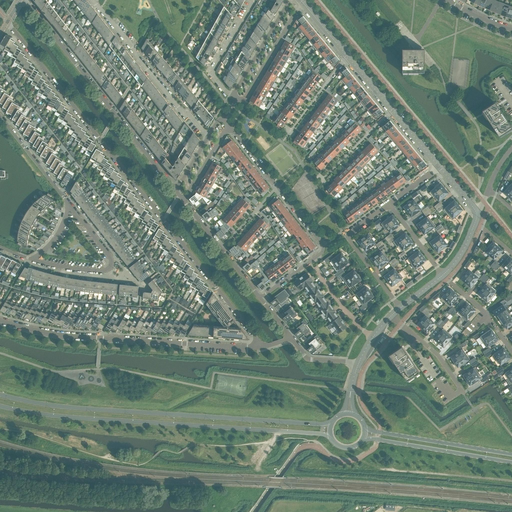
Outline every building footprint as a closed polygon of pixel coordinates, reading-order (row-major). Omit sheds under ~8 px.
[(47,1),(46,0),(33,0),(42,10),(47,1)] [(82,10),(87,1),(86,0),(81,0),(78,6),(82,10)] [(240,8),(244,0),(238,0),(236,4),(236,5),(236,6),(237,5),(240,8)] [(275,15),(284,0),(276,0),(277,1),(271,10),(275,15)] [(489,11),(493,0),(487,0),(485,7),(486,8),(486,9),(489,11)] [(495,12),(499,2),(494,0),(493,0),(489,11),(493,12),(493,11),(495,12)] [(45,15),(51,6),(47,1),(42,10),(45,15)] [(85,15),(91,5),(87,1),(82,10),(85,15)] [(500,15),(504,4),(499,2),(495,12),(497,13),(497,14),(500,15)] [(506,16),(509,6),(508,6),(504,4),(500,15),(503,16),(504,15),(506,16)] [(89,19),(94,10),(91,5),(85,15),(89,19)] [(49,19),(55,10),(51,6),(45,15),(49,19)] [(232,16),(224,7),(223,6),(222,7),(223,8),(221,12),(229,21),(231,22),(232,20),(230,19),(232,16)] [(275,15),(271,10),(268,7),(265,12),(272,20),(275,15)] [(52,24),(58,15),(55,10),(49,19),(52,24)] [(92,24),(98,14),(94,10),(89,19),(92,24)] [(229,21),(221,12),(220,11),(219,12),(220,13),(218,17),(227,26),(228,27),(229,25),(228,24),(229,21)] [(272,20),(265,12),(262,17),(269,25),(272,20)] [(96,28),(102,19),(98,14),(92,24),(96,28)] [(307,21),(303,16),(302,17),(300,14),(295,22),(299,27),(307,21)] [(56,28),(62,19),(58,15),(52,24),(56,28)] [(227,26),(218,17),(218,16),(217,17),(218,18),(216,22),(224,31),(225,32),(226,30),(225,29),(227,26)] [(269,25),(262,17),(259,22),(266,30),(269,25)] [(59,33),(65,24),(62,19),(56,28),(59,33)] [(99,33),(105,23),(102,19),(96,28),(99,33)] [(224,31),(216,22),(215,21),(214,22),(215,23),(213,27),(221,36),(223,37),(224,35),(222,34),(224,31)] [(303,31),(310,25),(307,21),(299,27),(298,28),(302,32),(303,31)] [(266,30),(259,22),(256,27),(263,35),(266,30)] [(103,37),(109,28),(105,23),(99,33),(103,37)] [(63,37),(69,28),(65,24),(59,33),(63,37)] [(307,36),(314,30),(310,25),(303,31),(307,36)] [(221,36),(213,27),(212,26),(211,27),(212,28),(210,32),(218,41),(220,42),(221,40),(219,39),(221,36)] [(263,35),(256,27),(253,32),(260,40),(263,35)] [(66,42),(72,33),(69,28),(63,37),(66,42)] [(106,42),(112,32),(109,28),(103,37),(106,42)] [(312,38),(318,34),(314,30),(307,36),(310,40),(312,38)] [(218,41),(210,32),(209,31),(208,32),(209,33),(207,37),(216,46),(217,47),(218,45),(217,44),(218,41)] [(110,46),(116,37),(112,32),(106,42),(110,46)] [(260,40),(253,32),(250,37),(257,45),(260,40)] [(70,46),(76,37),(72,33),(66,42),(70,46)] [(0,49),(3,51),(10,39),(11,39),(12,38),(7,35),(6,34),(0,45),(0,49)] [(313,45),(321,38),(318,34),(312,38),(310,40),(309,41),(313,45)] [(216,46),(207,37),(207,36),(205,37),(207,38),(205,42),(213,51),(214,52),(215,50),(214,49),(216,46)] [(74,51),(79,42),(76,37),(70,46),(74,51)] [(114,51),(119,42),(116,37),(110,46),(114,51)] [(257,45),(250,37),(248,42),(254,50),(257,45)] [(316,50),(325,43),(321,38),(313,45),(316,50)] [(9,52),(14,43),(14,44),(15,42),(11,39),(10,39),(3,51),(4,51),(5,50),(8,52),(9,52)] [(147,39),(141,48),(144,51),(142,52),(144,54),(145,53),(151,44),(152,42),(151,41),(150,43),(147,39)] [(213,51),(205,42),(204,41),(203,42),(204,43),(202,47),(210,56),(212,57),(213,55),(211,54),(213,51)] [(295,47),(286,41),(283,47),(292,52),(295,47)] [(77,55),(83,46),(79,42),(74,51),(77,55)] [(117,55),(123,46),(119,42),(114,51),(117,55)] [(254,50),(248,42),(245,47),(251,55),(254,50)] [(13,55),(17,48),(18,48),(19,46),(14,44),(14,43),(9,52),(13,55)] [(320,54),(322,53),(329,47),(325,43),(316,50),(320,54)] [(149,57),(154,48),(155,46),(154,47),(151,44),(145,53),(148,56),(146,57),(147,58),(149,57)] [(81,60),(86,51),(83,46),(77,55),(81,60)] [(121,60),(126,51),(123,46),(117,55),(121,60)] [(210,56),(202,47),(201,46),(200,47),(201,48),(199,52),(207,61),(209,62),(210,60),(208,59),(210,56)] [(251,55),(245,47),(242,51),(248,60),(251,55)] [(292,52),(283,47),(280,51),(289,57),(292,52)] [(325,57),(332,51),(329,47),(322,53),(325,57)] [(16,59),(21,52),(22,51),(18,48),(17,48),(13,55),(12,56),(12,57),(16,59)] [(152,61),(158,52),(159,51),(159,50),(157,51),(154,48),(149,57),(151,60),(150,61),(151,63),(152,61)] [(424,75),(424,62),(424,54),(424,49),(402,49),(402,54),(402,75),(424,75)] [(84,64),(90,55),(86,51),(81,60),(84,64)] [(124,64),(130,55),(126,51),(121,60),(124,64)] [(207,61),(199,52),(198,51),(197,52),(198,53),(196,57),(204,66),(205,66),(206,67),(207,65),(205,64),(207,61)] [(248,60),(242,51),(239,56),(246,65),(248,60)] [(289,57),(280,51),(277,56),(287,62),(289,57)] [(327,63),(329,62),(336,56),(332,51),(325,57),(324,59),(327,63)] [(19,65),(24,56),(24,57),(25,55),(21,52),(16,59),(14,62),(14,63),(18,65),(19,65)] [(156,66),(162,57),(163,55),(162,55),(161,56),(158,52),(152,61),(155,64),(154,66),(155,67),(156,66)] [(88,69),(94,60),(90,55),(84,64),(88,69)] [(128,69),(133,60),(130,55),(124,64),(128,69)] [(22,70),(22,69),(27,61),(28,61),(29,59),(24,57),(24,56),(19,65),(18,65),(17,67),(18,67),(22,69),(22,70)] [(246,65),(239,56),(236,61),(243,70),(246,65)] [(287,62),(277,56),(274,61),(284,67),(287,62)] [(334,69),(339,62),(339,61),(340,60),(336,56),(329,62),(334,69)] [(160,70),(165,61),(166,59),(165,60),(162,57),(156,66),(159,69),(157,70),(159,71),(160,70)] [(91,73),(97,64),(94,60),(88,69),(91,73)] [(131,73),(137,64),(133,60),(128,69),(131,73)] [(27,72),(31,65),(32,63),(28,61),(27,61),(22,69),(26,72),(27,72)] [(164,75),(169,65),(170,64),(170,63),(168,64),(165,61),(160,70),(162,73),(161,74),(162,76),(164,75)] [(243,70),(236,61),(233,66),(240,74),(243,70)] [(284,67),(274,61),(271,66),(279,71),(281,72),(284,67)] [(95,78),(101,69),(97,64),(91,73),(95,78)] [(135,78),(140,68),(137,64),(131,73),(135,78)] [(29,78),(34,69),(35,68),(31,65),(27,72),(26,72),(24,75),(24,76),(25,75),(29,78)] [(167,79),(173,70),(174,68),(173,68),(172,69),(169,65),(164,75),(166,77),(165,79),(166,80),(167,79)] [(240,74),(233,66),(230,71),(237,79),(240,74)] [(279,71),(271,66),(268,71),(276,76),(279,71)] [(350,73),(347,69),(346,68),(346,69),(344,66),(338,73),(343,79),(350,73)] [(138,82),(144,73),(142,70),(140,68),(135,78),(136,79),(138,82)] [(33,81),(38,74),(39,72),(34,69),(29,78),(33,81)] [(98,82),(104,73),(101,69),(95,78),(98,82)] [(171,83),(177,74),(178,72),(177,72),(176,73),(173,70),(167,79),(170,82),(168,83),(170,84),(171,83)] [(321,77),(317,74),(312,70),(308,75),(317,82),(321,78),(321,77)] [(237,79),(230,71),(227,76),(234,84),(237,79)] [(278,77),(276,76),(268,71),(265,76),(273,81),(275,82),(278,77)] [(102,87),(108,78),(104,73),(98,82),(102,87)] [(142,87),(148,78),(144,73),(138,82),(142,87)] [(345,85),(354,77),(350,73),(343,79),(341,80),(345,85)] [(36,87),(41,78),(42,76),(38,74),(33,81),(31,84),(35,86),(35,87),(36,87)] [(175,88),(180,78),(181,77),(181,76),(179,78),(177,74),(171,83),(173,86),(172,87),(173,89),(175,88)] [(317,82),(308,75),(305,80),(306,81),(314,87),(317,82)] [(234,84),(227,76),(224,81),(231,89),(234,84)] [(273,81),(265,76),(262,81),(270,86),(273,81)] [(350,88),(358,82),(354,77),(345,85),(349,89),(350,88)] [(40,89),(44,82),(45,82),(46,81),(41,78),(36,87),(40,89)] [(105,91),(111,82),(108,78),(102,87),(105,91)] [(145,91),(151,82),(148,78),(142,87),(145,91)] [(178,92),(184,83),(185,81),(183,82),(180,78),(175,88),(177,91),(176,92),(177,93),(178,92)] [(270,86),(262,81),(259,86),(268,91),(270,86)] [(314,87),(306,81),(303,85),(311,91),(314,87)] [(42,95),(48,86),(48,87),(49,85),(45,82),(44,82),(40,89),(38,93),(42,95)] [(109,96),(115,87),(111,82),(105,91),(109,96)] [(149,96),(155,87),(151,82),(145,91),(149,96)] [(354,92),(361,86),(358,82),(350,88),(354,92)] [(182,96),(188,87),(189,85),(188,85),(187,86),(184,83),(178,92),(181,95),(179,96),(181,98),(182,96)] [(311,91),(303,85),(300,90),(307,95),(311,91)] [(47,98),(51,91),(52,89),(48,87),(48,86),(42,95),(47,98)] [(269,92),(268,91),(259,86),(256,91),(266,97),(269,92)] [(356,98),(358,97),(365,91),(361,86),(354,92),(352,93),(356,98)] [(113,100),(118,91),(115,87),(109,96),(113,100)] [(152,100),(158,91),(155,87),(149,96),(152,100)] [(186,101),(191,92),(192,90),(192,89),(191,91),(188,87),(182,96),(185,99),(183,100),(184,102),(186,101)] [(307,95),(300,90),(298,89),(295,93),(304,100),(307,95)] [(50,102),(54,95),(55,95),(56,94),(51,91),(47,98),(45,99),(46,100),(50,102)] [(116,105),(122,96),(118,91),(113,100),(116,105)] [(156,104),(162,95),(158,91),(152,100),(156,104)] [(266,97),(256,91),(253,96),(263,102),(266,97)] [(361,101),(368,95),(365,91),(358,97),(361,101)] [(189,105),(195,96),(196,94),(194,95),(191,92),(186,101),(188,104),(187,105),(188,106),(189,105)] [(4,105),(9,98),(10,96),(5,93),(0,100),(0,105),(1,106),(2,104),(4,105)] [(304,100),(295,93),(291,98),(300,105),(304,100)] [(338,101),(329,94),(326,99),(333,105),(334,106),(338,101)] [(53,108),(58,99),(59,98),(55,95),(54,95),(50,102),(48,105),(48,106),(52,108),(53,108)] [(159,109),(165,100),(162,95),(156,104),(159,109)] [(365,105),(372,99),(368,95),(361,101),(360,102),(364,107),(365,105)] [(193,110),(199,100),(200,99),(199,98),(198,99),(195,96),(189,105),(192,108),(191,109),(192,111),(193,110)] [(263,102),(253,96),(249,103),(253,105),(254,103),(260,107),(263,102)] [(8,110),(13,103),(14,101),(9,98),(4,105),(2,109),(5,111),(6,109),(8,110)] [(300,105),(291,98),(288,103),(289,104),(297,110),(300,105)] [(57,111),(61,104),(62,104),(62,102),(58,99),(53,108),(57,111)] [(333,105),(326,99),(322,104),(330,109),(333,105)] [(368,110),(376,104),(372,99),(365,105),(368,110)] [(123,114),(129,105),(125,100),(119,109),(123,114)] [(163,113),(169,104),(165,100),(159,109),(163,113)] [(197,114),(202,105),(203,103),(202,104),(199,100),(193,110),(196,112),(194,114),(195,115),(197,114)] [(511,128),(511,127),(498,107),(497,105),(495,102),(482,110),(484,113),(485,116),(499,137),(511,128)] [(18,110),(20,107),(13,103),(8,110),(6,114),(9,115),(10,114),(14,116),(18,110)] [(60,115),(65,108),(66,106),(62,104),(61,104),(57,111),(56,112),(56,113),(56,112),(60,115)] [(167,118),(172,109),(169,104),(163,113),(167,118)] [(297,110),(289,104),(286,108),(293,114),(297,110)] [(330,109),(322,104),(319,108),(326,114),(330,109)] [(372,114),(380,108),(376,104),(368,110),(367,111),(371,115),(372,114)] [(127,118),(132,109),(129,105),(123,114),(127,118)] [(201,118),(206,109),(207,107),(205,108),(202,105),(197,114),(199,117),(198,118),(199,119),(201,118)] [(293,114),(286,108),(285,107),(281,112),(290,119),(293,114)] [(63,121),(68,112),(69,111),(65,108),(60,115),(58,118),(58,119),(59,118),(62,121),(63,121)] [(326,114),(319,108),(315,113),(324,120),(328,115),(326,114)] [(384,115),(383,113),(380,108),(372,114),(378,121),(384,115)] [(130,123),(136,114),(132,109),(127,118),(127,119),(130,123)] [(170,123),(176,114),(172,109),(167,118),(170,123)] [(204,123),(210,113),(211,112),(210,111),(209,113),(206,109),(201,118),(203,121),(202,122),(203,124),(204,123)] [(17,122),(22,115),(23,113),(18,110),(14,116),(11,121),(14,123),(15,121),(17,122)] [(67,124),(71,116),(72,115),(68,112),(63,121),(67,123),(67,124)] [(290,119),(281,112),(278,117),(285,122),(288,118),(290,119)] [(208,127),(214,118),(213,118),(214,116),(213,117),(210,113),(204,123),(207,126),(205,127),(207,128),(208,127)] [(324,120),(315,113),(312,117),(321,124),(324,120)] [(134,127),(139,118),(136,114),(130,123),(134,127)] [(174,127),(179,118),(176,114),(170,123),(174,127)] [(21,127),(26,120),(27,118),(22,115),(17,122),(15,126),(18,128),(19,126),(21,127)] [(71,128),(75,121),(76,119),(71,116),(67,124),(67,123),(66,125),(70,128),(71,128)] [(280,129),(285,122),(278,117),(274,121),(278,124),(276,126),(280,129)] [(321,124),(312,117),(308,122),(316,128),(317,129),(321,124)] [(137,132),(143,123),(139,118),(134,127),(137,132)] [(177,132),(183,122),(179,118),(174,127),(177,132)] [(386,131),(394,125),(390,120),(389,121),(388,119),(382,125),(386,131)] [(25,132),(30,124),(31,122),(26,120),(21,127),(19,131),(22,132),(23,131),(25,132)] [(74,132),(78,125),(79,124),(75,121),(71,128),(70,128),(69,130),(70,130),(74,132)] [(316,128),(308,122),(305,126),(313,132),(316,128)] [(362,129),(355,122),(351,126),(358,133),(361,129),(362,129)] [(141,136),(147,127),(143,123),(137,132),(141,136)] [(31,138),(37,130),(37,129),(30,124),(25,132),(23,135),(26,137),(27,135),(31,138)] [(76,138),(82,129),(82,130),(83,128),(78,125),(74,132),(72,135),(72,136),(76,138)] [(358,133),(351,126),(350,125),(346,129),(353,137),(358,133)] [(389,137),(397,129),(394,125),(386,131),(385,132),(389,137)] [(313,132),(305,126),(302,131),(309,137),(313,132)] [(144,141),(150,132),(147,127),(141,136),(144,141)] [(80,142),(85,134),(86,132),(82,130),(82,129),(76,138),(75,140),(79,142),(80,142)] [(353,137),(346,129),(341,133),(343,135),(349,141),(353,137)] [(392,141),(401,134),(397,129),(389,137),(392,141)] [(34,144),(39,136),(41,133),(37,130),(31,138),(29,143),(31,144),(32,143),(34,144)] [(309,137),(302,131),(298,136),(306,141),(309,137)] [(148,145),(154,136),(150,132),(144,141),(148,145)] [(200,141),(193,132),(190,137),(197,146),(200,141)] [(83,147),(88,138),(89,138),(90,136),(85,134),(80,142),(79,142),(78,144),(79,144),(83,147)] [(396,145),(405,138),(401,134),(392,141),(396,145)] [(349,141),(343,135),(339,138),(345,145),(349,141)] [(38,149),(43,141),(44,139),(39,136),(34,144),(32,148),(35,149),(36,147),(38,149)] [(151,150),(157,141),(154,136),(148,145),(151,150)] [(235,145),(232,141),(231,140),(230,141),(227,137),(227,136),(222,145),(224,147),(222,148),(226,153),(227,151),(235,145)] [(306,141),(298,136),(295,140),(293,142),(297,145),(298,143),(304,147),(307,142),(306,141)] [(197,146),(190,137),(187,142),(194,151),(197,146)] [(345,145),(339,138),(338,137),(333,141),(335,143),(341,149),(345,145)] [(87,149),(92,142),(93,141),(89,138),(88,138),(83,147),(87,149)] [(401,149),(408,143),(405,138),(396,145),(400,150),(401,149)] [(42,153),(47,146),(48,144),(43,141),(38,149),(36,152),(39,154),(40,152),(42,153)] [(155,154),(161,145),(157,141),(151,150),(155,154)] [(96,145),(92,142),(87,149),(86,151),(91,154),(96,145)] [(194,151),(187,142),(184,147),(191,156),(194,151)] [(341,149),(335,143),(331,147),(337,153),(341,149)] [(405,153),(412,147),(408,143),(401,149),(405,153)] [(379,152),(371,144),(367,148),(375,156),(379,152)] [(159,159),(164,150),(161,145),(155,154),(156,156),(159,159)] [(231,156),(239,150),(235,145),(227,151),(231,156)] [(53,153),(54,151),(47,146),(42,153),(40,157),(43,159),(44,157),(48,160),(53,153)] [(191,156),(184,147),(181,152),(188,160),(191,156)] [(337,153),(331,147),(327,151),(333,157),(337,153)] [(408,157),(416,151),(412,147),(405,153),(408,157)] [(375,156),(367,148),(363,152),(371,160),(375,156)] [(95,162),(100,153),(101,153),(102,152),(97,149),(90,159),(91,159),(95,162)] [(333,157),(327,151),(326,149),(321,154),(323,155),(329,161),(333,157)] [(162,163),(166,158),(168,154),(164,150),(159,159),(162,163)] [(235,161),(243,154),(239,150),(231,156),(235,161)] [(411,163),(412,162),(419,156),(416,151),(408,157),(407,158),(411,163)] [(188,160),(181,152),(178,157),(185,165),(188,160)] [(371,160),(363,152),(359,156),(365,163),(367,164),(371,160)] [(52,166),(56,158),(57,156),(53,153),(48,160),(46,164),(49,166),(50,164),(52,166)] [(98,166),(104,157),(104,158),(105,156),(101,153),(100,153),(95,162),(94,163),(94,164),(98,166)] [(237,167),(246,159),(243,154),(235,161),(233,162),(237,167)] [(329,161),(323,155),(319,159),(325,165),(329,161)] [(365,163),(359,156),(355,160),(361,167),(365,163)] [(412,162),(411,163),(414,167),(416,166),(423,160),(419,156),(412,162)] [(102,171),(102,170),(107,162),(108,160),(104,158),(104,157),(98,166),(97,168),(101,170),(102,171)] [(176,180),(183,169),(185,165),(178,157),(176,162),(173,167),(166,158),(162,163),(176,180)] [(55,170),(60,163),(61,161),(56,158),(52,166),(49,169),(52,171),(53,169),(55,170)] [(325,165),(319,159),(317,158),(313,162),(317,166),(316,168),(319,171),(321,169),(325,165)] [(241,172),(250,164),(246,159),(237,167),(241,172)] [(355,160),(351,164),(357,171),(359,172),(363,168),(361,167),(355,160)] [(428,167),(426,165),(427,165),(423,160),(416,166),(421,172),(428,167)] [(221,167),(222,164),(217,161),(215,163),(214,162),(213,162),(211,167),(219,172),(222,167),(221,167)] [(106,173),(110,166),(111,166),(112,165),(107,162),(102,170),(106,173)] [(59,175),(64,168),(65,166),(60,163),(55,170),(53,174),(56,176),(57,174),(59,175)] [(244,176),(254,169),(250,164),(241,172),(244,176)] [(359,172),(357,171),(351,164),(346,168),(353,175),(354,176),(359,172)] [(106,173),(105,175),(109,177),(110,177),(114,170),(115,169),(111,166),(110,166),(106,173)] [(219,172),(211,167),(208,172),(216,177),(219,172)] [(63,180),(68,173),(69,171),(64,168),(59,175),(57,179),(60,181),(61,179),(63,180)] [(346,168),(343,172),(349,179),(350,180),(354,176),(353,175),(346,168)] [(248,181),(258,173),(254,169),(244,176),(248,181)] [(113,182),(117,175),(118,173),(114,170),(109,179),(113,182)] [(218,178),(216,177),(208,172),(205,177),(215,183),(218,178)] [(349,179),(343,172),(338,176),(346,184),(350,180),(349,179)] [(67,185),(73,176),(68,173),(63,180),(61,184),(64,185),(65,184),(67,185)] [(252,186),(261,178),(258,173),(248,181),(252,186)] [(406,181),(400,173),(395,177),(401,184),(406,181)] [(116,186),(120,179),(121,179),(122,177),(117,175),(113,182),(112,183),(116,186)] [(346,184),(338,176),(334,180),(342,188),(346,184)] [(215,183),(205,177),(202,182),(212,188),(215,183)] [(401,184),(395,177),(391,180),(396,188),(401,184)] [(257,189),(265,183),(261,178),(252,186),(256,190),(257,189)] [(119,192),(124,183),(125,182),(121,179),(120,179),(116,186),(114,189),(118,192),(119,192)] [(342,188),(334,180),(335,181),(331,185),(338,192),(342,188)] [(396,188),(391,180),(386,183),(392,191),(396,188)] [(73,193),(80,187),(76,182),(70,192),(71,192),(71,191),(73,193)] [(212,188),(202,182),(199,187),(209,193),(212,188)] [(122,196),(127,188),(128,186),(124,183),(119,192),(118,192),(117,194),(118,194),(122,196)] [(268,190),(267,189),(269,188),(269,187),(265,183),(257,189),(263,197),(269,190),(269,189),(268,190)] [(392,191),(386,183),(382,187),(387,195),(392,191)] [(435,196),(444,188),(440,183),(438,185),(437,184),(434,187),(435,188),(429,193),(433,197),(435,196)] [(511,192),(511,183),(510,186),(509,185),(503,192),(508,197),(511,192)] [(338,192),(331,185),(327,189),(325,191),(329,194),(330,193),(334,196),(338,192)] [(74,198),(83,191),(80,187),(73,193),(74,195),(73,196),(74,198)] [(209,193),(199,187),(196,192),(206,198),(209,193)] [(387,195),(382,187),(377,190),(383,198),(387,195)] [(126,199),(131,192),(132,190),(127,188),(122,196),(126,199)] [(446,195),(448,193),(444,188),(435,196),(439,201),(443,197),(444,198),(447,196),(446,195)] [(383,198),(377,190),(376,189),(371,192),(378,201),(383,198)] [(78,201),(86,194),(83,191),(74,198),(76,200),(77,199),(78,201)] [(129,205),(134,196),(135,195),(131,192),(126,199),(124,202),(125,202),(129,205)] [(193,204),(202,197),(208,205),(211,201),(206,198),(196,192),(195,195),(189,199),(190,200),(191,200),(191,201),(193,204)] [(378,201),(371,192),(367,196),(368,197),(373,205),(378,201)] [(55,200),(51,197),(52,195),(48,193),(47,195),(45,194),(42,196),(40,198),(50,204),(51,203),(55,200)] [(80,205),(89,198),(86,194),(78,201),(79,202),(78,203),(80,205)] [(132,209),(137,200),(138,201),(139,199),(134,196),(129,205),(127,206),(128,207),(132,209)] [(248,204),(251,201),(246,197),(244,199),(242,198),(238,202),(246,210),(250,205),(248,204)] [(282,204),(278,200),(278,199),(277,201),(274,198),(275,197),(269,204),(270,206),(269,207),(273,212),(274,211),(282,204)] [(373,205),(368,197),(363,200),(369,208),(373,205)] [(50,204),(40,198),(38,199),(36,201),(46,207),(47,206),(50,204)] [(83,208),(92,201),(89,198),(80,205),(82,207),(82,206),(83,208)] [(369,208),(363,200),(362,199),(358,203),(364,212),(369,208)] [(136,214),(136,213),(141,205),(142,203),(138,201),(137,200),(132,209),(131,211),(135,213),(136,214)] [(407,212),(417,205),(414,200),(411,201),(411,200),(410,201),(407,203),(408,204),(404,207),(407,212)] [(447,214),(458,205),(454,200),(452,202),(451,201),(448,204),(449,205),(443,210),(447,214)] [(46,207),(36,201),(35,203),(32,205),(42,211),(44,209),(46,207)] [(86,212),(94,205),(92,201),(83,208),(85,209),(84,210),(86,212)] [(246,210),(238,202),(234,206),(235,208),(242,214),(246,210)] [(364,212),(358,203),(353,206),(360,215),(364,212)] [(278,215),(286,209),(282,204),(274,211),(278,215)] [(42,211),(32,205),(31,206),(28,210),(38,215),(41,212),(42,211)] [(89,215),(97,209),(94,205),(86,212),(87,214),(88,213),(89,215)] [(140,216),(144,209),(145,207),(141,205),(136,213),(140,216)] [(416,215),(419,212),(419,211),(421,209),(417,205),(407,212),(408,212),(407,213),(409,215),(411,217),(415,214),(416,215)] [(461,213),(460,212),(462,210),(460,208),(461,207),(459,205),(459,206),(458,205),(447,214),(452,220),(461,213)] [(360,215),(353,206),(348,209),(355,218),(360,215)] [(217,216),(219,214),(214,208),(209,213),(207,211),(202,215),(203,216),(204,217),(206,220),(211,217),(212,217),(215,215),(217,216)] [(242,214),(235,208),(231,212),(239,218),(242,214)] [(89,215),(88,216),(89,217),(91,219),(100,212),(97,209),(89,215)] [(143,220),(148,213),(149,212),(144,209),(140,216),(139,218),(143,220)] [(281,220),(289,214),(286,209),(278,215),(281,220)] [(355,218),(348,209),(343,213),(347,218),(346,220),(348,223),(355,218)] [(38,215),(28,210),(26,214),(25,214),(35,220),(38,216),(38,215)] [(239,218),(231,212),(230,210),(226,215),(235,222),(239,218)] [(100,212),(91,219),(93,221),(94,222),(93,223),(94,223),(103,216),(100,212)] [(147,225),(151,218),(152,216),(148,213),(143,220),(142,222),(146,224),(147,225)] [(35,220),(25,214),(23,218),(23,219),(33,225),(33,224),(35,220)] [(284,226),(293,218),(289,214),(281,220),(280,221),(284,226)] [(235,222),(226,215),(222,219),(220,220),(223,224),(225,222),(230,227),(231,227),(235,222)] [(385,229),(396,220),(392,215),(390,217),(389,216),(386,219),(387,220),(381,224),(385,229)] [(103,216),(94,223),(95,224),(97,226),(106,219),(103,216)] [(421,230),(432,221),(428,216),(425,219),(424,218),(420,221),(421,222),(417,225),(421,230)] [(267,224),(269,222),(264,217),(262,220),(261,218),(257,223),(265,229),(269,225),(267,224)] [(150,229),(154,222),(155,222),(156,220),(151,218),(147,225),(146,224),(145,226),(146,226),(150,229)] [(288,230),(297,223),(293,218),(284,226),(288,230)] [(33,225),(23,219),(21,222),(21,224),(31,230),(31,229),(33,225)] [(100,229),(108,223),(106,219),(97,226),(98,228),(99,228),(100,229)] [(397,227),(400,225),(398,223),(397,220),(396,221),(396,220),(385,229),(386,228),(390,233),(394,229),(395,230),(398,228),(397,227)] [(432,229),(436,226),(432,221),(421,230),(420,230),(422,233),(422,232),(424,235),(428,231),(429,232),(431,231),(433,230),(432,229)] [(154,233),(159,225),(155,222),(154,222),(150,229),(149,230),(149,231),(153,233),(154,233)] [(225,233),(230,227),(225,222),(223,224),(224,225),(220,228),(221,229),(216,233),(219,236),(220,237),(219,237),(220,238),(226,234),(225,233)] [(102,233),(111,226),(108,223),(100,229),(101,231),(102,233)] [(265,229),(257,223),(253,227),(262,235),(265,230),(265,229)] [(293,234),(301,228),(297,223),(288,230),(291,235),(293,234)] [(31,230),(21,224),(20,227),(19,229),(29,235),(29,233),(31,230)] [(106,236),(114,230),(111,226),(102,233),(104,235),(105,235),(106,236)] [(262,235),(253,227),(249,232),(257,238),(258,239),(262,235)] [(158,241),(163,233),(164,231),(159,228),(153,239),(157,241),(158,241)] [(296,239),(304,233),(301,228),(293,234),(296,239)] [(29,235),(19,229),(19,231),(18,235),(28,241),(28,238),(29,235)] [(106,236),(105,237),(108,240),(117,233),(114,230),(106,236)] [(257,238),(249,232),(246,236),(253,242),(257,238)] [(362,246),(372,239),(373,237),(369,232),(365,235),(365,234),(364,235),(362,237),(362,238),(358,241),(362,246)] [(111,243),(119,237),(117,233),(108,240),(109,242),(110,242),(111,243)] [(161,246),(166,237),(167,235),(163,233),(158,241),(157,241),(156,243),(157,243),(161,246)] [(300,244),(308,237),(304,233),(296,239),(295,240),(299,245),(300,244)] [(399,245),(409,238),(405,233),(403,235),(402,234),(399,236),(400,237),(396,240),(399,245)] [(27,243),(28,241),(18,235),(18,236),(17,241),(19,242),(17,244),(21,246),(23,244),(27,247),(27,243)] [(434,247),(444,240),(440,235),(438,237),(437,236),(436,236),(434,238),(434,239),(430,242),(432,245),(431,245),(433,247),(434,247)] [(253,242),(246,236),(242,240),(249,246),(253,242)] [(111,243),(110,244),(111,244),(112,245),(113,247),(122,240),(119,237),(111,243)] [(164,250),(170,241),(171,240),(166,237),(161,246),(160,247),(160,248),(160,247),(164,250)] [(304,248),(312,242),(308,237),(300,244),(304,248)] [(411,246),(410,245),(413,243),(411,241),(411,240),(410,238),(409,238),(399,245),(398,247),(401,252),(407,247),(408,248),(410,247),(411,246)] [(373,245),(375,243),(372,239),(362,246),(362,247),(363,249),(364,248),(365,251),(369,248),(370,249),(374,246),(373,245)] [(122,240),(113,247),(115,249),(116,251),(125,244),(122,240)] [(250,247),(249,246),(242,240),(238,244),(246,252),(250,247)] [(445,247),(447,245),(444,240),(434,247),(438,253),(445,248),(446,248),(445,247)] [(169,253),(173,246),(174,244),(170,241),(164,250),(168,252),(169,253)] [(315,250),(314,248),(315,247),(312,242),(304,248),(302,249),(308,256),(316,250),(315,250)] [(489,256),(497,246),(495,244),(493,242),(491,244),(490,244),(487,247),(488,247),(485,252),(489,256)] [(125,244),(116,251),(117,252),(119,254),(128,248),(125,244)] [(246,252),(238,244),(236,247),(235,246),(229,250),(230,251),(231,251),(231,252),(236,258),(243,252),(247,258),(250,255),(246,252)] [(172,257),(176,250),(177,250),(178,248),(173,246),(169,253),(168,252),(167,254),(168,254),(172,257)] [(501,253),(500,252),(502,250),(497,246),(489,256),(494,260),(498,256),(501,253)] [(128,248),(119,254),(121,257),(122,258),(121,258),(131,251),(128,248)] [(174,263),(180,254),(181,253),(177,250),(176,250),(172,257),(170,260),(174,263)] [(375,264),(386,255),(383,250),(379,253),(378,252),(374,255),(375,256),(371,259),(375,264)] [(131,251),(121,258),(122,258),(123,260),(125,262),(133,255),(131,251)] [(411,264),(422,256),(419,251),(416,252),(416,251),(413,253),(412,254),(413,255),(407,259),(411,264)] [(296,263),(289,253),(284,257),(291,266),(296,263)] [(335,265),(346,257),(344,254),(343,255),(341,253),(334,258),(331,255),(324,260),(326,263),(331,260),(335,265)] [(178,267),(183,259),(184,257),(180,254),(174,263),(173,264),(173,265),(174,265),(178,267)] [(128,265),(136,258),(133,255),(125,262),(126,264),(127,263),(128,265)] [(386,263),(390,260),(386,255),(375,264),(376,266),(377,266),(378,268),(383,265),(383,267),(387,264),(386,263)] [(424,263),(424,262),(426,261),(424,258),(425,258),(423,256),(422,256),(411,264),(415,270),(423,265),(423,264),(424,263)] [(6,270),(13,259),(12,260),(9,258),(9,259),(7,257),(1,268),(2,267),(6,270)] [(291,266),(284,257),(279,260),(286,270),(291,266)] [(341,268),(348,263),(347,261),(348,260),(346,257),(335,265),(333,266),(337,271),(337,272),(335,274),(337,277),(344,272),(341,268)] [(506,270),(511,263),(511,258),(511,259),(509,257),(508,259),(507,258),(504,261),(505,262),(501,266),(506,270)] [(12,272),(18,262),(15,261),(13,259),(6,270),(7,270),(12,272)] [(181,272),(187,263),(188,261),(183,259),(178,267),(176,269),(177,269),(181,271),(181,272)] [(263,270),(256,260),(250,265),(248,263),(243,267),(244,268),(245,268),(244,269),(247,272),(252,268),(254,270),(257,268),(261,272),(263,270)] [(286,270),(279,260),(274,264),(281,273),(286,270)] [(132,271),(141,264),(138,261),(130,267),(131,269),(132,271)] [(17,275),(23,265),(20,263),(18,262),(12,272),(12,273),(12,272),(17,275)] [(185,274),(190,267),(191,266),(187,263),(181,272),(185,274)] [(141,264),(132,271),(134,273),(135,275),(144,268),(141,264)] [(281,273),(274,264),(269,267),(270,269),(276,277),(281,273)] [(25,278),(29,269),(25,267),(26,267),(25,267),(20,276),(25,278)] [(29,269),(25,278),(26,278),(30,279),(33,269),(31,268),(29,267),(29,268),(28,268),(29,269)] [(188,280),(193,271),(194,272),(195,270),(190,267),(185,274),(183,277),(183,278),(184,278),(188,280)] [(144,268),(135,275),(136,276),(138,278),(147,271),(144,268)] [(276,277),(270,269),(265,272),(271,280),(271,281),(276,277)] [(388,281),(398,274),(394,269),(392,271),(391,270),(388,272),(388,273),(384,276),(386,279),(385,279),(387,281),(388,281)] [(271,280),(265,272),(263,270),(261,272),(259,273),(261,276),(263,275),(265,278),(262,281),(257,285),(260,289),(260,288),(261,289),(260,289),(261,290),(267,286),(265,285),(271,280)] [(344,272),(337,277),(339,280),(341,278),(345,283),(347,282),(358,274),(356,271),(355,272),(354,270),(346,275),(344,272)] [(466,283),(474,274),(469,270),(467,272),(466,271),(465,272),(460,278),(466,283)] [(142,281),(150,275),(147,271),(138,278),(139,280),(140,280),(142,281)] [(191,284),(197,276),(198,274),(194,272),(193,271),(188,280),(186,282),(187,282),(191,284)] [(476,280),(478,278),(478,279),(481,275),(476,271),(474,274),(466,283),(466,284),(468,286),(468,285),(470,287),(474,283),(474,284),(477,281),(476,280)] [(314,284),(312,281),(313,281),(307,273),(295,282),(301,290),(304,287),(306,290),(314,284)] [(399,281),(403,278),(399,273),(398,274),(388,281),(392,287),(400,281),(399,281)] [(354,285),(361,280),(359,278),(360,277),(358,274),(347,282),(345,283),(350,289),(347,291),(349,294),(356,289),(354,285)] [(195,289),(200,280),(201,278),(197,276),(191,284),(190,286),(194,289),(195,289)] [(158,286),(153,280),(148,284),(153,290),(158,286)] [(199,291),(203,284),(204,284),(205,283),(200,280),(195,289),(199,291)] [(482,298),(491,287),(487,283),(484,287),(483,286),(480,289),(481,290),(478,294),(480,295),(479,296),(481,298),(482,297),(482,298)] [(202,297),(207,289),(208,287),(204,284),(203,284),(199,291),(197,295),(201,297),(202,297)] [(320,291),(317,287),(316,287),(314,284),(306,290),(309,293),(308,293),(311,298),(320,291)] [(163,292),(158,286),(153,290),(152,291),(161,296),(160,295),(162,293),(163,292)] [(356,289),(349,294),(352,296),(354,295),(358,300),(371,291),(369,288),(368,289),(366,287),(359,292),(356,289)] [(493,295),(496,291),(491,287),(482,298),(487,302),(490,298),(491,298),(493,296),(494,295),(493,295)] [(445,303),(455,292),(454,292),(455,292),(453,290),(452,290),(450,288),(448,291),(447,290),(446,291),(444,293),(445,294),(441,299),(445,303)] [(205,302),(211,291),(207,289),(202,297),(201,297),(200,299),(201,299),(205,301),(205,302)] [(279,302),(286,297),(287,298),(289,296),(285,289),(275,297),(276,298),(271,302),(275,307),(280,303),(279,302)] [(161,296),(152,291),(151,293),(151,299),(158,300),(159,298),(158,298),(160,296),(161,296)] [(325,299),(323,296),(324,296),(320,291),(311,298),(315,302),(317,305),(325,299)] [(366,302),(373,296),(372,294),(373,294),(371,291),(360,299),(364,304),(360,308),(362,311),(369,305),(366,302)] [(456,303),(460,297),(455,292),(445,303),(450,307),(455,302),(456,303)] [(235,321),(223,305),(213,293),(208,301),(228,327),(235,322),(235,321)] [(6,312),(11,302),(7,299),(0,310),(5,313),(6,312)] [(332,306),(328,302),(325,299),(317,305),(320,308),(319,309),(323,313),(332,306)] [(11,314),(16,304),(12,301),(11,302),(6,312),(10,315),(11,314)] [(16,315),(21,306),(22,305),(17,302),(16,304),(11,314),(15,316),(16,315)] [(461,317),(471,306),(470,306),(471,305),(469,304),(468,304),(466,302),(464,304),(463,304),(461,307),(461,308),(457,313),(461,317)] [(496,316),(506,309),(503,304),(492,312),(494,314),(495,314),(496,316)] [(26,317),(32,308),(31,308),(27,305),(25,309),(21,316),(25,319),(26,317)] [(32,308),(26,317),(30,320),(31,319),(31,318),(36,310),(37,310),(37,309),(36,309),(37,308),(37,307),(37,306),(35,305),(34,305),(33,306),(32,307),(32,306),(31,308),(32,308)] [(21,316),(25,309),(21,306),(16,315),(20,318),(21,316)] [(296,316),(292,311),(293,310),(290,306),(284,310),(287,313),(287,312),(288,314),(283,318),(287,323),(296,316)] [(337,314),(334,311),(335,311),(332,306),(323,313),(326,318),(326,317),(329,320),(337,314)] [(472,316),(474,313),(474,312),(475,310),(471,306),(461,317),(466,321),(471,316),(472,316),(473,316),(472,316)] [(36,320),(41,313),(40,312),(37,310),(36,310),(31,318),(31,319),(36,321),(37,320),(36,320)] [(47,323),(52,313),(53,313),(48,310),(46,314),(42,321),(46,324),(47,323)] [(500,320),(509,313),(508,314),(505,310),(496,316),(495,316),(496,316),(497,315),(500,320)] [(42,321),(46,314),(41,311),(40,312),(41,313),(36,320),(37,320),(41,323),(42,321)] [(63,325),(69,315),(64,312),(62,316),(62,317),(58,324),(63,326),(63,325)] [(52,323),(58,314),(57,314),(56,316),(53,313),(52,313),(47,323),(52,325),(52,323)] [(69,325),(75,316),(74,316),(70,313),(69,315),(63,325),(68,327),(69,325)] [(503,324),(511,318),(509,313),(500,320),(503,324)] [(58,324),(62,317),(62,316),(58,314),(52,323),(57,325),(58,324)] [(75,326),(80,316),(75,314),(74,316),(75,316),(69,325),(71,326),(70,327),(71,327),(71,326),(74,328),(75,326)] [(81,326),(86,317),(81,314),(80,316),(75,326),(76,327),(76,328),(77,327),(79,328),(81,326)] [(92,317),(87,314),(86,317),(81,326),(82,327),(82,328),(82,327),(85,328),(86,326),(92,317)] [(347,327),(339,317),(337,314),(329,320),(331,323),(330,323),(338,334),(347,327)] [(92,327),(97,317),(93,315),(92,317),(86,326),(88,327),(87,328),(88,328),(88,327),(91,329),(92,327)] [(422,329),(430,319),(425,315),(416,324),(422,329)] [(112,328),(117,319),(113,316),(106,327),(111,330),(112,328)] [(117,331),(118,328),(123,319),(118,316),(117,319),(112,328),(114,329),(113,330),(114,329),(117,331)] [(98,327),(102,320),(101,320),(97,317),(92,327),(93,328),(93,329),(94,328),(97,329),(98,327)] [(124,329),(129,319),(128,319),(124,317),(123,319),(118,328),(119,329),(119,330),(120,329),(122,331),(124,329)] [(135,330),(139,322),(140,320),(136,317),(133,322),(129,329),(131,330),(130,331),(131,331),(131,330),(134,332),(135,330)] [(102,330),(108,321),(103,318),(101,320),(102,320),(98,327),(99,328),(99,329),(100,328),(102,330)] [(511,318),(503,324),(506,329),(511,324),(511,318)] [(129,329),(133,322),(129,319),(124,329),(125,330),(124,331),(125,331),(125,330),(128,331),(129,329)] [(152,331),(157,321),(153,319),(150,323),(146,330),(148,331),(147,332),(148,332),(148,331),(151,333),(152,331)] [(158,331),(163,322),(158,319),(157,321),(152,331),(154,331),(153,332),(153,333),(154,332),(157,333),(158,331)] [(164,331),(169,322),(168,322),(164,319),(163,322),(158,331),(159,332),(159,333),(160,332),(162,334),(164,331)] [(300,329),(295,333),(299,338),(308,331),(304,327),(309,323),(305,319),(297,326),(299,329),(300,328),(300,329)] [(434,326),(433,326),(435,323),(430,319),(422,329),(422,330),(424,331),(427,333),(430,329),(431,330),(434,326)] [(141,330),(144,323),(140,320),(139,322),(135,330),(136,330),(136,331),(136,332),(137,331),(139,332),(141,330)] [(146,330),(150,323),(146,320),(144,323),(141,330),(142,331),(141,332),(142,332),(142,331),(145,332),(146,330)] [(169,332),(173,325),(174,322),(170,320),(169,322),(164,331),(165,332),(165,333),(165,332),(168,334),(169,332)] [(175,332),(179,325),(174,322),(173,325),(169,332),(171,333),(170,334),(171,334),(171,333),(174,334),(175,332)] [(181,333),(185,325),(184,325),(180,323),(179,325),(175,332),(176,333),(176,334),(177,333),(180,335),(181,333)] [(185,335),(191,326),(186,323),(184,325),(185,325),(181,333),(182,333),(182,334),(183,333),(185,335)] [(248,337),(241,329),(193,326),(188,334),(188,335),(189,333),(193,334),(193,335),(208,336),(208,335),(213,335),(213,337),(219,337),(219,335),(224,336),(223,338),(229,338),(229,336),(234,336),(234,338),(250,339),(248,337)] [(439,343),(448,332),(443,328),(440,332),(439,331),(437,334),(437,335),(434,339),(436,341),(438,343),(439,343)] [(483,343),(495,335),(494,334),(495,334),(493,332),(491,330),(489,331),(488,330),(486,331),(485,332),(485,334),(479,338),(483,343)] [(449,340),(453,336),(448,332),(439,343),(443,347),(447,343),(448,344),(450,342),(450,341),(449,340)] [(313,345),(307,349),(311,354),(320,347),(317,342),(321,339),(317,335),(309,341),(311,344),(312,344),(313,345)] [(496,341),(498,340),(495,335),(483,343),(486,348),(492,344),(493,345),(496,342),(496,341)] [(466,345),(466,344),(468,342),(467,340),(464,342),(458,346),(460,349),(466,345)] [(419,372),(405,351),(402,346),(389,354),(392,360),(407,381),(419,372)] [(466,354),(462,348),(457,351),(456,350),(449,355),(454,362),(466,354)] [(495,361),(496,360),(507,353),(507,352),(506,350),(505,350),(504,348),(501,349),(500,348),(497,351),(498,352),(492,356),(495,361)] [(508,360),(510,358),(507,353),(496,360),(500,365),(505,362),(505,363),(509,361),(508,360)] [(466,363),(465,362),(469,359),(466,354),(454,362),(455,363),(454,363),(456,365),(458,367),(462,364),(463,365),(464,364),(466,363)] [(467,380),(478,372),(475,367),(471,370),(470,369),(467,371),(468,372),(463,375),(465,378),(464,378),(466,380),(467,380)] [(478,380),(482,377),(478,372),(467,380),(471,386),(478,381),(478,380)]
